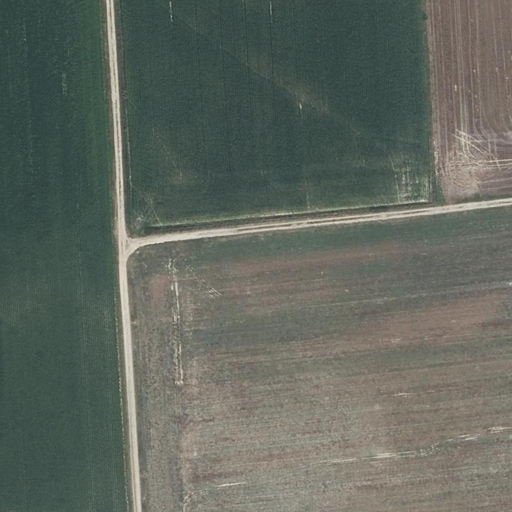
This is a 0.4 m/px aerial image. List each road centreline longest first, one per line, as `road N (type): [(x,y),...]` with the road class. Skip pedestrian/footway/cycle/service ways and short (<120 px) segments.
road 1 (unclassified): [(136,511),(108,0)]
road 2 (track): [(123,245),(511,203)]
